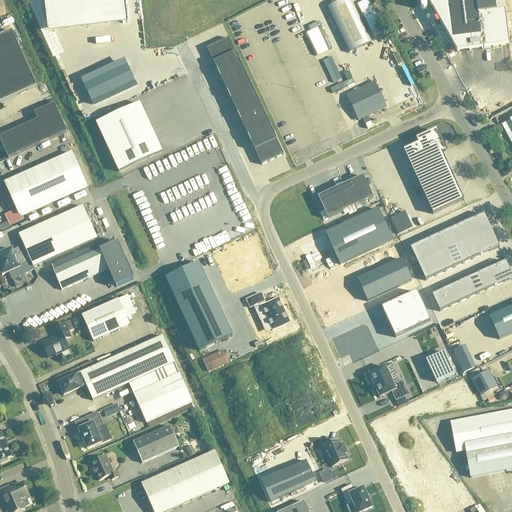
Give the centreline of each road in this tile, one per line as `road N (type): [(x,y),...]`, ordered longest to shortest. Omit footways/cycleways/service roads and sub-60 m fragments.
road 1 (unclassified): [(399,511),(261,205),(271,191),(453,105)]
road 2 (residential): [(68,511),(40,415),(0,343)]
road 3 (unclassified): [(453,105),(393,0)]
road 4 (unclassified): [(511,211),(453,105)]
